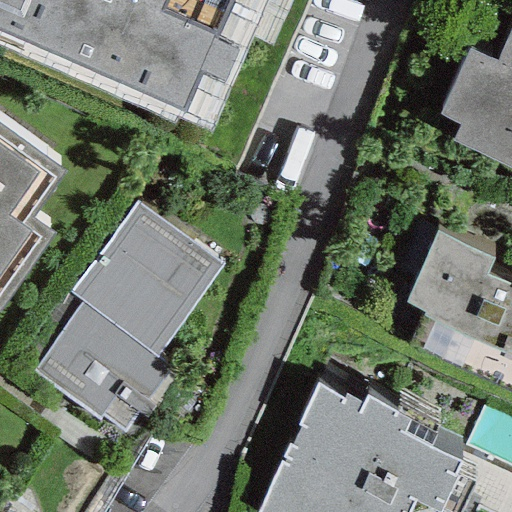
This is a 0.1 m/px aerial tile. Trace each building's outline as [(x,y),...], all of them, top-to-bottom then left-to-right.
[(0,0),(0,37),(180,116),(198,75),(221,85),(238,49),(214,40),(230,0),(0,0)] [(511,162),(511,23),(497,58),(466,44),(436,109),(459,119),(451,135),(511,162)] [(63,169),(0,124),(0,309),(53,235),(28,217),(63,169)] [(222,263),(135,201),(68,294),(81,304),(32,372),(99,420),(101,417),(122,432),(138,410),(145,416),(153,405),(146,400),(170,366),(156,356),(222,263)] [(511,348),(511,283),(485,271),(492,256),(434,227),(405,295),(425,304),(423,307),(511,348)] [(407,511),(414,498),(435,509),(460,457),(402,429),(409,415),(365,394),(362,401),(343,392),(341,397),(315,384),(253,511),(407,511)] [(95,451),(103,438),(49,402),(40,415),(95,451)] [(42,511),(100,511),(102,510),(45,477),(29,504),(42,511)]
